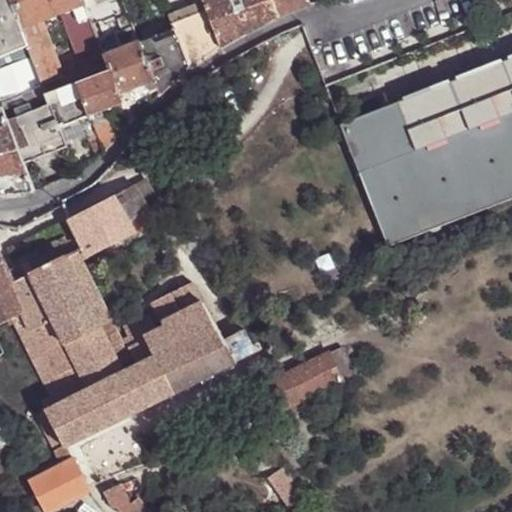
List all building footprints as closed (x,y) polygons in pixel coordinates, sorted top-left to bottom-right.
[(0,0),(0,59),(28,48),(9,0),(0,0)] [(94,31),(82,0),(9,0),(28,48),(32,58),(43,87),(47,97),(78,85),(111,72),(104,56),(100,47),(94,31)] [(82,0),(94,31),(118,21),(123,33),(134,30),(121,0),(82,0)] [(271,0),(203,0),(208,12),(222,49),(251,33),(278,18),(271,0)] [(296,12),(311,6),(308,0),(271,0),(278,18),(296,12)] [(208,12),(173,25),(174,30),(190,71),(208,58),(222,49),(208,12)] [(132,46),(139,43),(134,30),(123,33),(126,42),(132,46)] [(190,71),(174,30),(139,43),(157,90),(160,97),(176,82),(190,71)] [(122,103),(130,124),(137,118),(132,104),(141,98),(157,90),(139,43),(132,46),(104,56),(111,72),(122,103)] [(511,56),(507,59),(508,61),(502,64),(500,62),(456,79),(456,81),(449,84),(449,82),(402,100),(403,102),(340,127),(388,249),(511,200),(511,56)] [(0,70),(0,102),(0,103),(33,91),(43,87),(32,58),(0,70)] [(78,85),(90,116),(122,103),(111,72),(78,85)] [(78,85),(47,97),(50,105),(59,128),(90,116),(78,85)] [(33,91),(0,103),(3,110),(24,165),(66,148),(59,128),(50,105),(40,109),(33,91)] [(0,196),(14,195),(35,193),(24,165),(3,110),(0,111),(0,196)] [(94,127),(97,135),(104,132),(101,124),(94,127)] [(89,138),(97,135),(94,127),(93,125),(85,128),(89,138)] [(103,153),(109,146),(104,132),(97,135),(103,153)] [(103,153),(97,135),(89,138),(87,139),(97,159),(103,153)] [(135,233),(128,221),(148,211),(134,186),(69,219),(83,247),(88,257),(135,233)] [(67,256),(125,373),(134,369),(121,343),(81,261),(88,257),(83,247),(67,256)] [(0,326),(8,323),(13,320),(29,312),(14,283),(10,276),(0,255),(0,326)] [(31,274),(89,392),(125,373),(67,256),(31,274)] [(52,398),(57,408),(89,392),(31,274),(14,283),(29,312),(13,320),(16,325),(52,398)] [(171,296),(181,315),(204,304),(193,285),(182,290),(171,296)] [(165,329),(157,332),(148,337),(158,357),(134,369),(125,373),(89,392),(57,408),(48,412),(66,448),(67,448),(237,364),(225,341),(212,319),(204,304),(181,315),(163,324),(165,329)] [(129,339),(121,343),(134,369),(158,357),(148,337),(157,332),(150,317),(125,329),(129,339)] [(225,341),(237,364),(257,355),(256,353),(253,348),(244,331),(225,341)] [(253,348),(256,353),(262,350),(259,344),(253,348)] [(343,347),(330,355),(344,384),(358,377),(343,347)] [(270,383),(284,413),(344,384),(330,355),(273,382),(270,383)] [(57,408),(52,398),(44,402),(48,412),(57,408)] [(66,448),(48,412),(37,417),(55,454),(66,448)] [(66,448),(55,454),(62,467),(74,461),(67,448),(66,448)] [(74,461),(62,467),(31,483),(45,511),(52,511),(89,493),(74,461)] [(283,471),(268,481),(289,511),(303,500),(283,471)] [(105,495),(112,510),(130,502),(123,486),(105,495)] [(112,510),(114,511),(148,511),(139,500),(132,506),(130,502),(112,510)]
